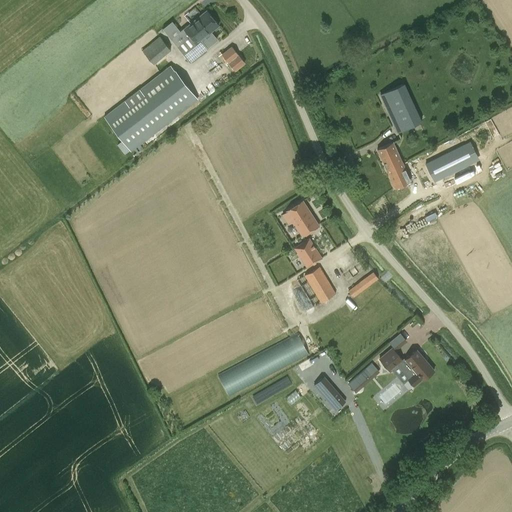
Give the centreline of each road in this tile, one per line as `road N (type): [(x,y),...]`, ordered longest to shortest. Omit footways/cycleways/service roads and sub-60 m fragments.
road 1 (unclassified): [(510,422),(468,345),(340,198),(243,0)]
road 2 (tertiary): [(396,511),(444,461),(510,422)]
